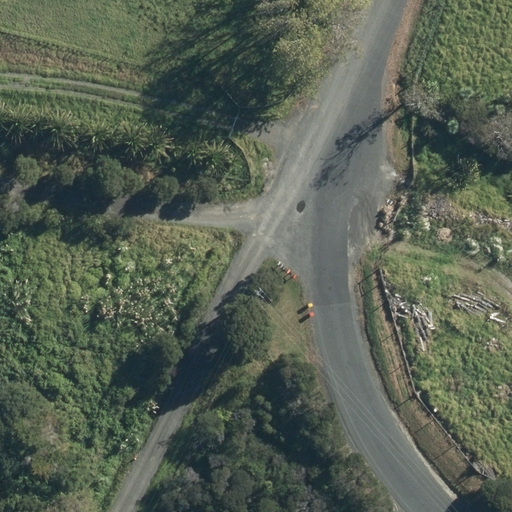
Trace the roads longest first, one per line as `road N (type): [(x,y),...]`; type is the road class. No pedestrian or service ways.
road 1 (unclassified): [(430,511),(388,463),(358,409),(337,342),(313,188),(378,0)]
road 2 (track): [(511,277),(368,239),(322,252)]
